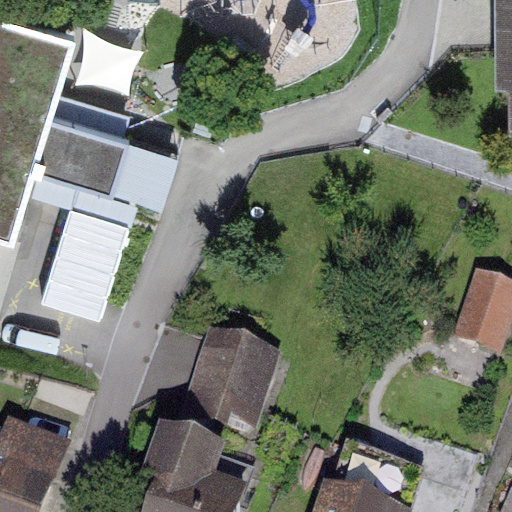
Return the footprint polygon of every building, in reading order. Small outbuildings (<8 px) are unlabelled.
[(50,103),(75,20),(3,0),(0,0),(0,222),(17,227),(36,163),(166,201),(183,142),(50,103)] [(511,0),(490,0),(494,130),(511,129),(511,0)] [(511,332),(511,284),(476,273),(455,340),(505,356),(511,332)] [(235,435),(260,357),(208,341),(183,418),(235,435)] [(0,449),(0,511),(45,511),(61,475),(0,449)] [(406,511),(409,506),(329,481),(319,511),(406,511)] [(145,511),(229,511),(230,510),(156,483),(145,511)]
